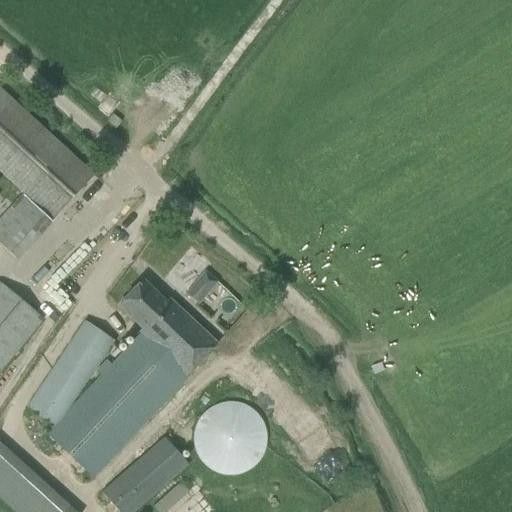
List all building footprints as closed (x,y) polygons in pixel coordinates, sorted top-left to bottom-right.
[(52,220),(79,191),(93,176),(0,91),(0,172),(19,190),(52,220)] [(112,115),(107,121),(115,128),(120,122),(112,115)] [(52,220),(19,190),(0,209),(0,245),(16,260),(52,220)] [(198,306),(217,283),(204,272),(185,295),(198,306)] [(101,375),(67,411),(112,342),(82,323),(27,409),(54,425),(46,434),(94,478),(150,418),(149,418),(175,390),(186,377),(203,358),(217,344),(168,299),(164,303),(141,281),(118,306),(133,319),(142,328),(138,332),(140,334),(110,366),(107,363),(98,372),(101,375)] [(0,369),(42,320),(0,285),(0,369)] [(379,364),(370,368),(373,374),(382,371),(379,364)] [(237,403),(231,402),(225,403),(219,404),(213,407),(207,410),(202,415),(197,421),(194,428),(193,434),(192,441),(194,449),(196,455),(199,460),(204,466),(208,470),(215,473),(221,476),(228,476),(234,475),(242,473),(249,470),(255,466),(260,460),(263,452),(265,447),(266,439),(265,431),(262,423),(258,416),(253,411),(247,407),(243,405),(237,403)] [(165,438),(103,491),(120,511),(132,511),(187,465),(165,438)] [(157,511),(159,511),(188,492),(180,482),(151,503),(157,511)]
